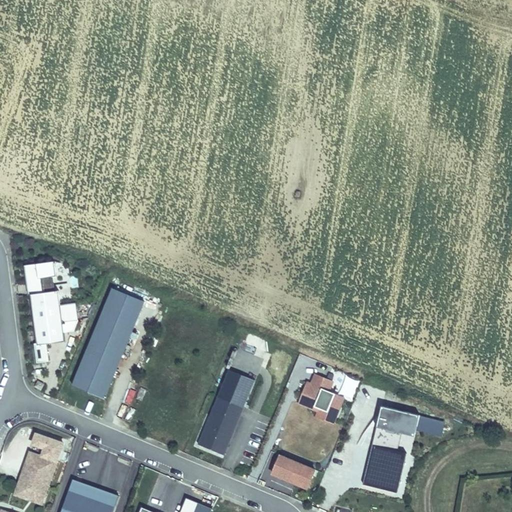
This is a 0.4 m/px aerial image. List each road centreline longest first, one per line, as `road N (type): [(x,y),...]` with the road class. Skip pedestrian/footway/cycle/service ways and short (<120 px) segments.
road 1 (residential): [(290,511),(13,397)]
road 2 (residential): [(13,397),(0,270)]
